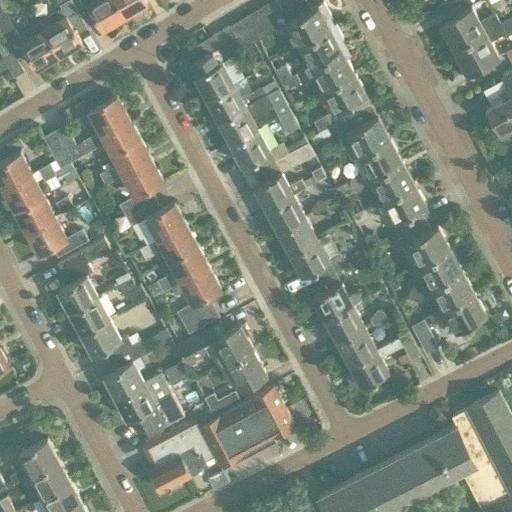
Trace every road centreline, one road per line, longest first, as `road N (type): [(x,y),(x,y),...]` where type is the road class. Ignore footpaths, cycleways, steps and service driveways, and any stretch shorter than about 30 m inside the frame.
road 1 (residential): [(343,436),(137,48)]
road 2 (residential): [(511,260),(371,0)]
road 3 (residential): [(343,436),(511,352)]
road 4 (residential): [(199,511),(343,436)]
road 5 (residential): [(0,126),(137,48)]
road 6 (residential): [(132,511),(60,375)]
road 7 (residential): [(60,375),(0,261)]
